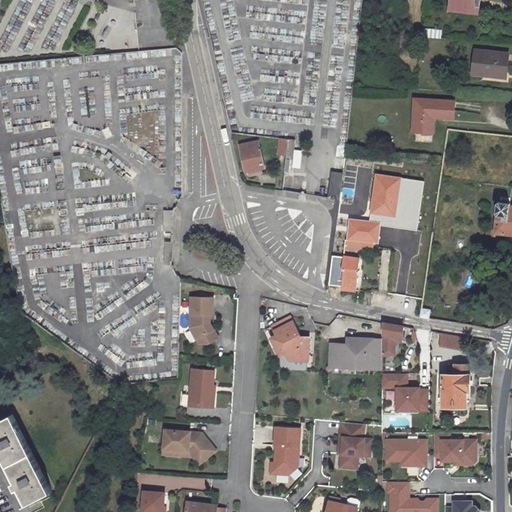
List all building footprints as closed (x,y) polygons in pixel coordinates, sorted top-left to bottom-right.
[(453,0),(453,10),(465,11),(482,13),(483,0),(453,0)] [(423,24),(422,33),(430,33),(431,24),(423,24)] [(477,50),(475,74),(507,78),(509,53),(477,50)] [(455,119),(457,102),(416,99),(414,132),(434,133),(435,120),(432,120),(432,117),(455,119)] [(260,141),(242,145),(247,172),(249,171),(250,176),(264,173),(263,168),(265,168),(260,141)] [(280,141),(278,156),(287,157),(289,142),(280,141)] [(328,196),(340,198),(345,172),(333,170),(328,196)] [(356,239),(355,246),(376,249),(380,195),(360,193),(356,239)] [(498,202),(495,234),(511,235),(511,205),(511,204),(498,202)] [(339,217),(336,237),(356,239),(357,219),(339,217)] [(389,289),(390,251),(382,250),(381,289),(389,289)] [(334,253),(329,284),(344,286),(343,289),(357,291),(361,256),(334,253)] [(216,297),(194,297),(194,327),(202,342),(211,342),(217,339),(212,331),(217,329),(213,322),(213,313),(216,313),(216,297)] [(430,318),(432,309),(423,307),(421,316),(430,318)] [(292,316),(273,325),(278,334),(273,337),(277,346),(282,343),(287,352),(291,359),(309,360),(311,336),(304,336),(302,337),(301,338),(298,332),(300,331),(292,316)] [(405,338),(405,326),(384,323),(384,337),(384,353),(384,356),(400,356),(400,342),(400,337),(405,338)] [(217,329),(212,331),(217,339),(221,337),(217,329)] [(444,333),(442,345),(467,349),(469,337),(444,333)] [(376,353),(384,353),(384,337),(349,337),(349,346),(344,346),(344,343),(332,343),(332,363),(358,363),(358,367),(376,367),(376,353)] [(282,343),(277,346),(281,355),(287,352),(282,343)] [(384,356),(384,353),(376,353),(376,367),(384,367),(384,356)] [(468,406),(468,391),(471,391),(472,374),(469,374),(469,364),(457,364),(456,374),(444,374),(444,407),(468,406)] [(216,369),(194,367),(190,400),(203,402),(203,404),(214,405),(216,389),(214,389),(216,369)] [(382,373),(382,387),(394,387),(394,410),(428,411),(428,388),(419,388),(419,387),(408,387),(408,373),(382,373)] [(13,418),(0,425),(0,451),(32,507),(56,493),(13,418)] [(366,423),(343,421),(341,445),(344,445),(343,453),(342,466),(359,468),(361,455),(365,455),(365,447),(373,448),(374,439),(365,438),(366,423)] [(302,427),(277,425),(276,443),(279,444),(278,461),(277,462),(282,466),(290,466),(294,463),(295,456),(299,457),(302,427)] [(191,430),(167,427),(165,446),(190,448),(194,454),(201,462),(218,448),(203,431),(197,430),(196,432),(191,432),(191,430)] [(478,460),(478,433),(436,433),(436,456),(444,455),(444,460),(457,461),(464,460),(468,464),(474,464),(478,460)] [(409,465),(428,465),(428,439),(388,440),(388,461),(403,461),(409,460),(409,465)] [(373,448),(365,447),(365,455),(372,456),(373,448)] [(299,465),(299,457),(295,456),(294,463),(290,466),(282,466),(277,462),(278,461),(273,460),(272,471),(290,473),(299,465)] [(176,489),(208,488),(208,478),(176,478),(176,489)] [(440,511),(440,499),(429,499),(427,501),(423,501),(420,499),(417,499),(414,501),(411,501),(411,482),(391,481),(391,492),(393,492),(393,511),(397,511),(440,511)] [(163,511),(166,490),(145,488),(143,511),(163,511)] [(219,498),(189,496),(188,511),(228,511),(229,502),(219,501),(219,498)] [(331,498),(326,511),(357,511),(358,511),(347,507),(339,505),(340,501),(331,498)] [(349,502),(347,507),(358,511),(360,505),(358,503),(352,501),(349,502)] [(457,508),(447,508),(447,511),(482,511),(483,511),(478,506),(474,506),(474,501),(457,501),(457,508)]
